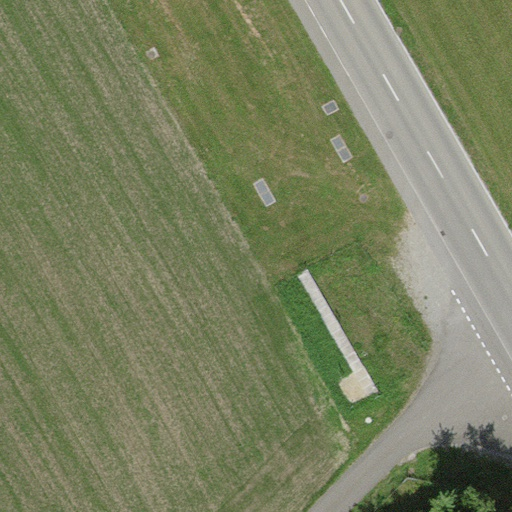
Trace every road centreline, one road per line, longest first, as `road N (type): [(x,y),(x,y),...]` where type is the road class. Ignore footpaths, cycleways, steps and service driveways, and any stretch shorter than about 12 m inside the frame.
road 1 (tertiary): [(511,300),(339,0)]
road 2 (track): [(329,511),(511,337)]
